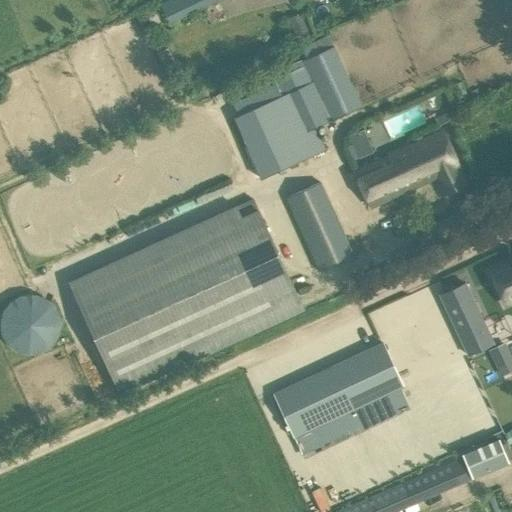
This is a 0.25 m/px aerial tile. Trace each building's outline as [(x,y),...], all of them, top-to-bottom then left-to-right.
[(171,0),(159,6),(167,24),(220,0),(171,0)] [(309,34),(301,14),(289,19),(298,39),(309,34)] [(0,21),(0,33),(19,25),(14,15),(0,21)] [(313,83),(263,106),(290,167),(325,151),(315,128),(360,108),(333,48),(303,62),(313,83)] [(48,144),(148,110),(130,59),(31,93),(48,144)] [(442,132),(354,172),(371,208),(437,178),(445,194),(466,184),(442,132)] [(319,182),(286,197),(320,271),(353,255),(319,182)] [(256,206),(67,292),(114,396),(303,310),(256,206)] [(511,254),(482,269),(497,300),(511,292),(511,254)] [(465,284),(440,296),(468,356),(493,344),(465,284)] [(511,371),(511,358),(505,343),(489,351),(501,377),(511,371)] [(383,344),(274,396),(295,439),(403,387),(383,344)] [(487,437),(509,432),(506,423),(485,429),(487,437)] [(500,442),(337,511),(389,511),(508,461),(500,442)]
